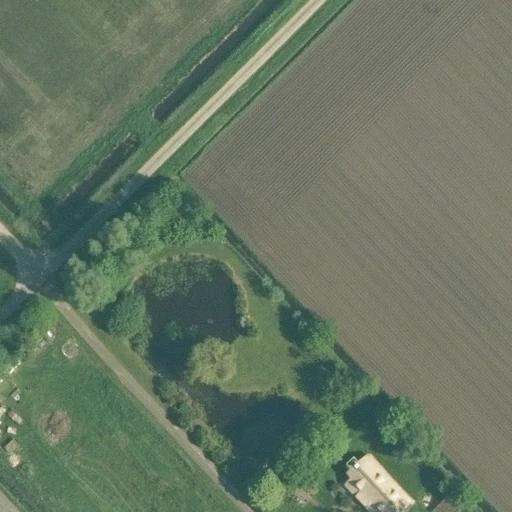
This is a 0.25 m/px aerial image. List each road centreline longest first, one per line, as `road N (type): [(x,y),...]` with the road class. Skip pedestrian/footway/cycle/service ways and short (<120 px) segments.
road 1 (unclassified): [(37,280),(318,0)]
road 2 (unclassified): [(252,511),(37,280)]
